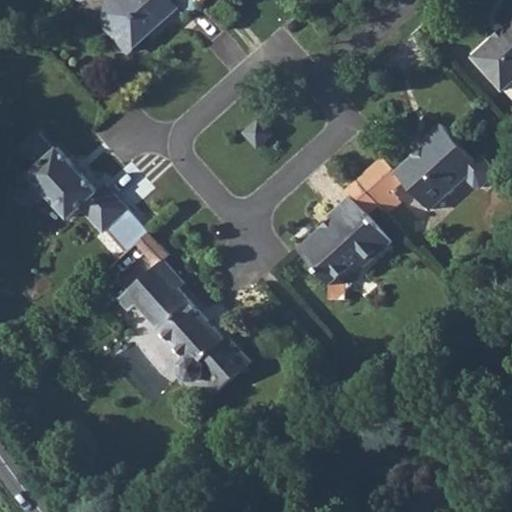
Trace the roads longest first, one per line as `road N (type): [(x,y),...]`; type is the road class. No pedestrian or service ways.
road 1 (residential): [(317,79),(290,52),(266,53),(182,130),(179,156),(230,208),(256,205),(336,134),(341,111)]
road 2 (residential): [(418,511),(511,419)]
